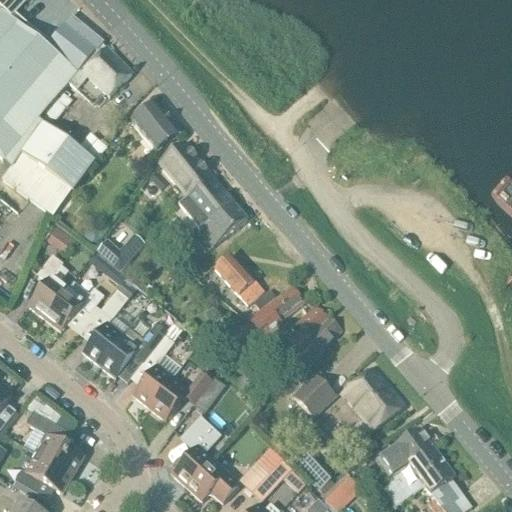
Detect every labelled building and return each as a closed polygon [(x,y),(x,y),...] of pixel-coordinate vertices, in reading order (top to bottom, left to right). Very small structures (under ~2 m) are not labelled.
[(0,0),(0,160),(11,169),(1,181),(52,222),(108,151),(89,136),(78,152),(50,132),(73,103),(63,95),(69,87),(93,110),(98,105),(77,84),(86,75),(82,72),(80,74),(49,46),(50,45),(15,16),(29,0),(0,0)] [(50,45),(49,46),(80,74),(82,72),(102,46),(103,45),(72,19),(50,45)] [(77,84),(98,105),(107,97),(109,100),(132,77),(102,46),(82,72),(86,75),(77,84)] [(132,125),(157,156),(180,137),(155,106),(132,125)] [(160,167),(188,202),(189,203),(214,182),(185,147),(160,167)] [(188,202),(179,210),(199,235),(234,207),(214,182),(189,203),(188,202)] [(199,235),(213,252),(248,224),(234,207),(199,235)] [(55,228),(44,243),(66,259),(77,244),(55,228)] [(84,243),(97,247),(101,233),(87,230),(84,243)] [(108,242),(97,254),(120,275),(146,247),(135,237),(120,253),(108,242)] [(53,258),(38,278),(47,285),(29,309),(45,322),(69,291),(61,285),(69,275),(61,269),(63,266),(53,258)] [(232,259),(217,272),(216,273),(238,299),(239,298),(247,308),(264,294),(232,259)] [(125,270),(120,276),(127,282),(125,284),(131,290),(137,284),(136,280),(125,270)] [(125,284),(101,314),(112,322),(135,293),(131,290),(125,284)] [(94,291),(89,297),(74,285),(69,291),(45,322),(62,335),(81,311),(90,318),(105,299),(94,291)] [(293,289),(277,301),(269,308),(270,309),(235,336),(250,354),(285,327),(282,323),(305,305),(293,289)] [(306,332),(290,349),(291,350),(298,357),(328,321),(316,309),(299,326),(306,332)] [(116,382),(134,359),(143,367),(150,358),(173,327),(174,325),(168,320),(166,318),(165,318),(157,328),(156,328),(143,344),(129,332),(123,339),(99,369),(116,382)] [(298,357),(295,360),(307,370),(328,346),(341,331),(329,320),(328,321),(298,357)] [(83,356),(99,369),(123,339),(107,326),(83,356)] [(173,327),(150,358),(160,365),(184,335),(173,327)] [(295,356),(291,350),(290,349),(280,336),(273,342),(278,349),(276,352),(286,361),(284,362),(287,365),(295,356)] [(173,381),(157,369),(133,399),(150,411),(173,381)] [(374,370),(342,396),(357,414),(374,435),(405,409),(374,370)] [(150,411),(166,424),(185,400),(195,407),(212,385),(201,376),(188,393),(173,381),(150,411)] [(293,402),(303,411),(327,388),(317,378),(293,402)] [(327,388),(303,411),(313,421),(336,398),(327,388)] [(0,415),(12,400),(0,390),(0,435),(8,426),(0,419),(0,415)] [(33,415),(26,427),(47,440),(36,458),(73,480),(85,460),(65,448),(72,437),(33,415)] [(220,439),(201,421),(182,442),(194,453),(172,477),(187,491),(213,463),(205,455),(220,439)] [(390,482),(397,477),(434,451),(420,432),(393,453),(377,464),(390,482)] [(388,489),(375,498),(373,499),(377,503),(385,511),(392,511),(425,488),(442,511),(470,511),(473,510),(462,497),(455,502),(445,488),(456,480),(434,451),(397,477),(390,482),(386,485),(388,489)] [(63,498),(73,480),(36,458),(26,477),(21,475),(15,485),(37,497),(43,486),(63,498)] [(223,507),(237,492),(240,489),(228,478),(229,477),(213,463),(187,491),(203,505),(211,496),(223,507)] [(262,504),(292,472),(283,463),(269,478),(253,496),(262,504)] [(243,485),(253,496),(269,478),(259,469),(243,485)] [(305,481),(317,495),(326,487),(314,473),(311,476),(309,474),(304,478),(305,481)] [(325,503),(333,511),(342,511),(362,493),(349,480),(325,503)]
